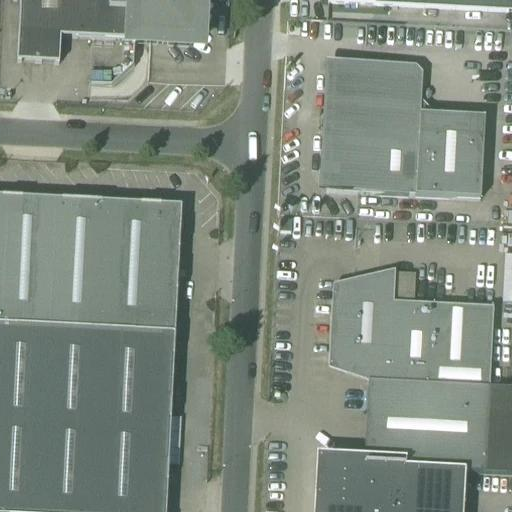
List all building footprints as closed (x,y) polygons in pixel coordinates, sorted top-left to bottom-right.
[(19,0),(16,64),(58,66),(59,40),(132,43),(132,45),(191,48),(193,0),(19,0)] [(327,0),(328,5),(507,14),(508,0),(327,0)] [(324,72),(318,188),(325,195),(479,203),(483,127),(483,121),(429,118),(429,116),(423,109),(420,109),(422,77),(415,69),(331,65),(324,72)] [(165,511),(181,210),(0,200),(0,511),(165,511)] [(279,223),(278,235),(290,236),(291,224),(279,223)] [(462,511),(464,476),(511,477),(511,392),(488,391),(492,311),(331,303),(328,364),(368,366),(362,468),(342,467),(339,511),(462,511)]
